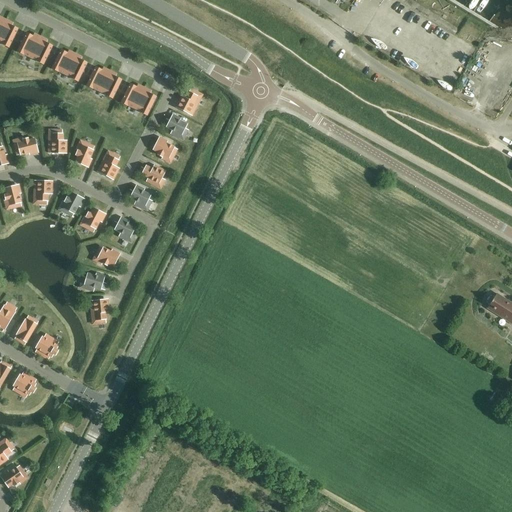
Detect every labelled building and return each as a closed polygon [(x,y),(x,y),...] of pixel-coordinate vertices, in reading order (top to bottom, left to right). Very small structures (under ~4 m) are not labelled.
[(7,22),(0,36),(0,40),(11,47),(20,29),(7,22)] [(33,57),(42,40),(29,33),(20,51),(33,57)] [(42,40),(33,57),(45,64),(54,46),(42,40)] [(68,74),(77,57),(64,50),(55,68),(68,74)] [(77,57),(68,74),(80,81),(89,63),(77,57)] [(101,90),(110,73),(97,66),(88,84),(101,90)] [(110,73),(101,90),(113,97),(122,79),(110,73)] [(135,108),(144,91),(131,84),(122,102),(135,108)] [(197,97),(199,93),(191,89),(189,93),(188,92),(185,99),(183,98),(178,109),(192,116),(196,109),(194,108),(197,103),(195,102),(198,97),(197,97)] [(144,91),(135,108),(147,115),(156,97),(144,91)] [(166,128),(181,136),(187,125),(172,117),(166,128)] [(63,134),(62,134),(62,130),(53,130),(53,134),(52,134),(52,140),(50,140),(50,146),(48,146),(48,154),(64,154),(65,141),(63,141),(63,134)] [(34,139),(29,141),(28,139),(23,140),(23,142),(18,144),(21,156),(38,151),(34,139)] [(163,156),(169,159),(174,148),(159,140),(153,151),(158,153),(157,155),(163,158),(163,156)] [(75,162),(86,167),(93,151),(82,146),(80,151),(78,151),(76,156),(77,157),(75,162)] [(118,161),(120,157),(112,153),(110,157),(107,162),(105,161),(102,166),(101,165),(97,172),(112,179),(117,168),(116,167),(119,161),(118,161)] [(153,168),(153,169),(146,166),(142,175),(159,184),(164,173),(153,168)] [(48,194),(50,194),(50,182),(34,181),(34,189),(36,189),(36,195),(38,195),(38,201),(38,205),(47,205),(47,201),(48,201),(48,194)] [(9,206),(21,203),(17,186),(5,189),(6,195),(4,195),(6,201),(8,200),(9,206)] [(130,199),(145,206),(151,195),(136,188),(130,199)] [(74,214),(83,199),(72,193),(69,198),(67,197),(64,203),(66,203),(63,209),(74,214)] [(96,230),(104,214),(93,208),(90,214),(88,213),(86,218),(88,219),(85,224),(96,230)] [(115,231),(130,238),(135,227),(120,220),(115,231)] [(108,264),(113,267),(119,256),(103,248),(98,259),(103,262),(102,263),(107,266),(108,264)] [(84,286),(101,290),(104,278),(88,274),(84,286)] [(511,303),(496,294),(493,298),(492,297),(490,298),(488,301),(488,303),(490,304),(487,308),(511,324),(511,303)] [(105,313),(107,312),(106,300),(90,302),(91,310),(93,309),(93,315),(95,315),(96,321),(97,321),(97,325),(106,324),(105,320),(106,320),(105,313)] [(0,313),(0,327),(5,330),(15,313),(4,306),(0,313)] [(20,339),(27,343),(37,325),(30,321),(30,322),(26,320),(16,335),(21,338),(20,339)] [(56,350),(58,347),(42,338),(36,348),(51,357),(53,354),(56,356),(58,351),(56,350)] [(0,387),(11,370),(4,366),(3,367),(0,365),(0,387)] [(34,388),(35,385),(20,375),(14,386),(29,395),(31,392),(33,394),(36,389),(34,388)] [(11,452),(14,450),(9,442),(6,445),(5,444),(0,448),(0,447),(0,462),(7,458),(5,457),(11,453),(11,452)] [(178,446),(172,457),(180,462),(175,470),(185,477),(199,457),(178,446)] [(13,485),(15,486),(19,483),(18,481),(23,478),(16,468),(2,478),(9,488),(13,485)] [(227,473),(205,511),(286,511),(289,506),(227,473)]
